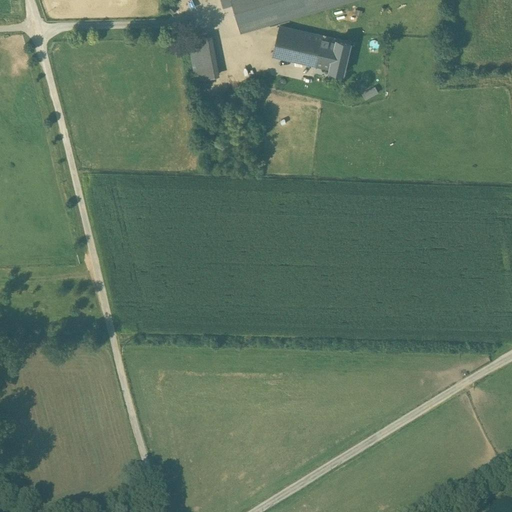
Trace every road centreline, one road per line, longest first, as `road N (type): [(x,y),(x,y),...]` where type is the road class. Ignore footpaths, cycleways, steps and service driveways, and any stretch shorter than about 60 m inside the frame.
road 1 (residential): [(159,511),(28,0)]
road 2 (residential): [(511,357),(255,511)]
